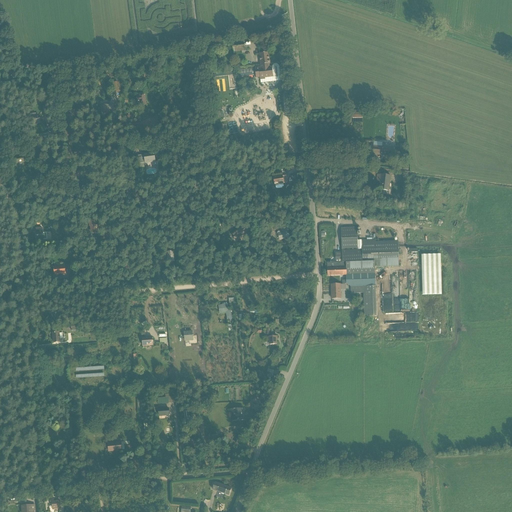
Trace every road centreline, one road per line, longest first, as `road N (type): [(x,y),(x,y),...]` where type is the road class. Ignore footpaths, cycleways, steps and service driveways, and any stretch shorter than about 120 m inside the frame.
road 1 (unclassified): [(238,511),(320,289),(291,0)]
road 2 (track): [(319,273),(23,303)]
road 3 (track): [(252,472),(421,459),(430,511)]
road 4 (track): [(252,472),(40,488)]
road 5 (track): [(23,303),(40,488)]
road 6 (track): [(0,145),(148,122)]
road 7 (track): [(23,303),(15,220),(0,185)]
